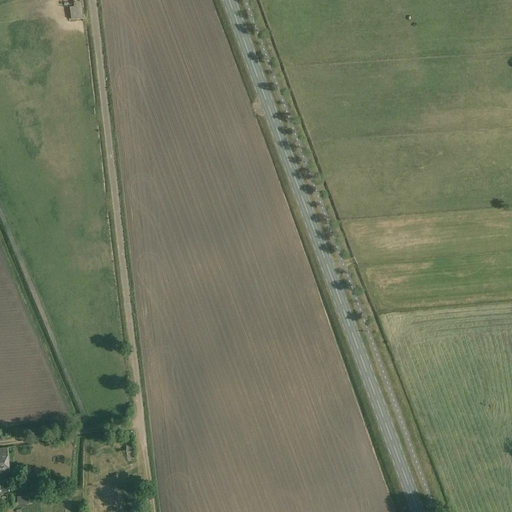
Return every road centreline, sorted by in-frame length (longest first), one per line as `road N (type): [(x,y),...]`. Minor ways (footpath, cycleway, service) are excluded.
road 1 (secondary): [(227,0),(416,511)]
road 2 (unclassified): [(141,424),(92,0)]
